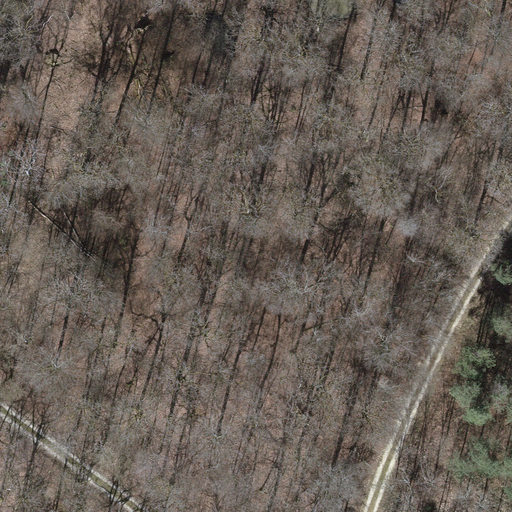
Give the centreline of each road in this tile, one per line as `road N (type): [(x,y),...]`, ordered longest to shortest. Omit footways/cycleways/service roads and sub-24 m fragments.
road 1 (track): [(377,511),(407,432),(511,252)]
road 2 (track): [(0,419),(133,511)]
